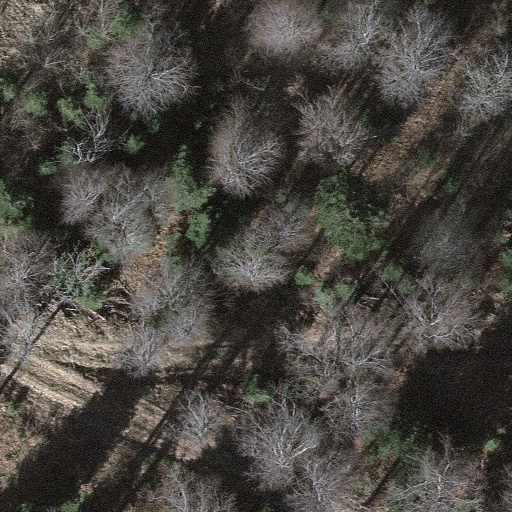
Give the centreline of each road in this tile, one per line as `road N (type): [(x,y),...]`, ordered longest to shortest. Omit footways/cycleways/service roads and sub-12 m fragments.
road 1 (track): [(25,364),(511,326)]
road 2 (track): [(0,350),(342,511)]
